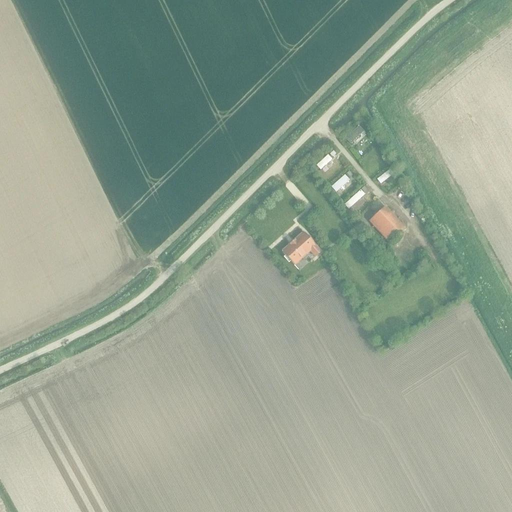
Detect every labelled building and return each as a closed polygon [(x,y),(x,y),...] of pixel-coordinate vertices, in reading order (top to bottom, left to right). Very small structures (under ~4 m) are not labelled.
[(319,157),(324,163),(336,152),(331,147),(319,157)] [(384,177),(397,166),(391,159),(378,170),(384,177)] [(349,167),(336,178),(340,183),(354,173),(349,167)] [(353,203),(369,187),(364,182),(348,198),(353,203)] [(369,220),(390,244),(405,230),(385,207),(369,220)] [(282,251),(281,252),(294,266),(294,265),(310,251),(315,257),(320,252),(315,246),(316,246),(303,232),(303,233),(294,240),(289,244),(290,244),(282,251)] [(384,260),(391,268),(396,263),(389,255),(384,260)]
